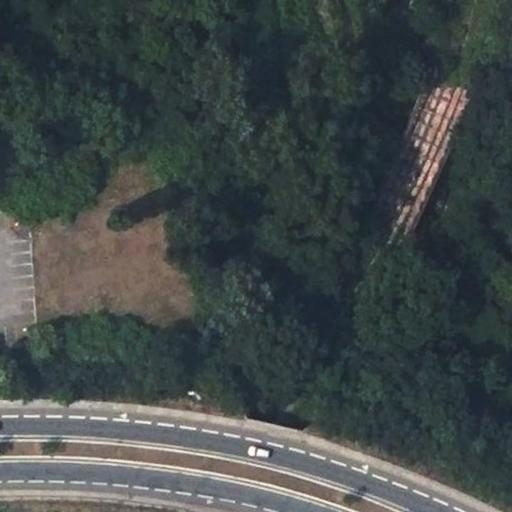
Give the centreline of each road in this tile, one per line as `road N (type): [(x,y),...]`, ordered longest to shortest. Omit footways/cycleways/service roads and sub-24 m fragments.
road 1 (secondary): [(452,511),(298,455),(124,431),(0,431)]
road 2 (secondary): [(0,474),(67,472),(196,487),(309,511)]
